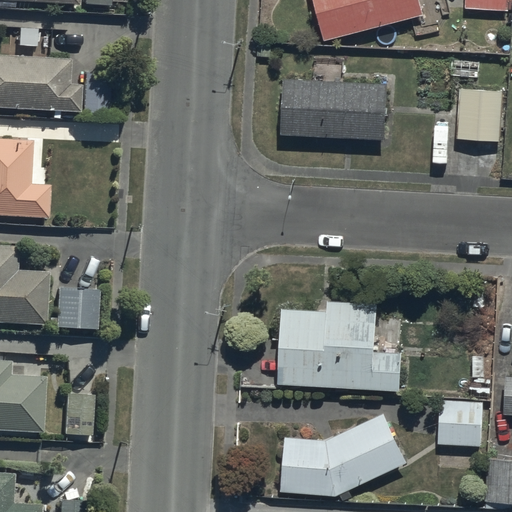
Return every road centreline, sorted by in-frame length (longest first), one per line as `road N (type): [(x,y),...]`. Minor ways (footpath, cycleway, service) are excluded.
road 1 (residential): [(186,207),(511,226)]
road 2 (unclassified): [(186,207),(171,511)]
road 3 (unclassified): [(195,0),(186,207)]
